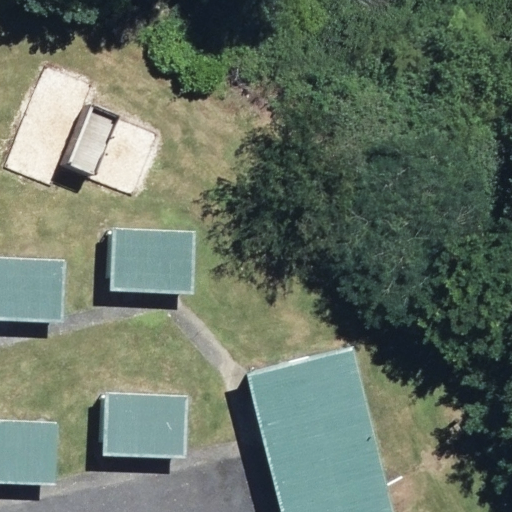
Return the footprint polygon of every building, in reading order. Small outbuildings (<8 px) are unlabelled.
[(157,145),(82,115),(60,170),(135,200),(157,145)] [(188,240),(106,240),(106,296),(188,296),(188,240)] [(0,322),(51,331),(60,271),(0,261),(0,322)] [(381,511),(344,354),(241,378),(271,511),(381,511)] [(176,461),(178,402),(100,400),(98,458),(176,461)] [(0,487),(42,492),(49,432),(0,426),(0,487)]
